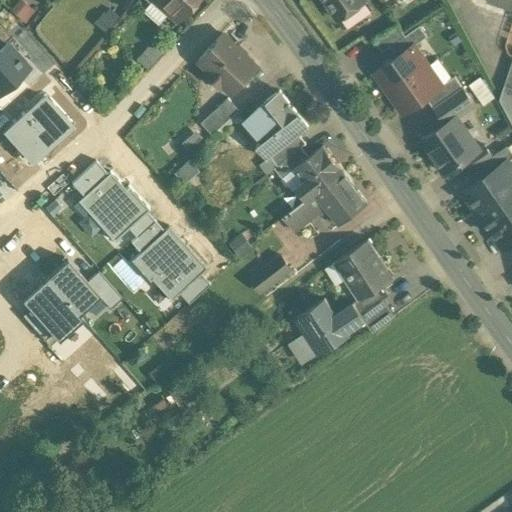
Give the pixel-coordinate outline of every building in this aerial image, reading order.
[(23,0),(16,0),(10,6),(22,19),(33,9),(23,0)] [(156,0),(165,7),(163,10),(176,21),(194,0),(156,0)] [(365,0),(324,0),(338,19),(365,0)] [(104,29),(116,13),(107,6),(95,21),(104,29)] [(398,24),(375,40),(383,51),(390,46),(405,35),(398,24)] [(405,35),(390,46),(397,55),(414,44),(414,45),(427,36),(420,25),(405,35)] [(222,33),(197,60),(208,71),(206,74),(219,86),(222,83),(232,93),(241,84),(250,84),(249,75),(257,66),(222,33)] [(136,59),(147,69),(163,51),(153,43),(150,47),(148,45),(136,59)] [(7,44),(0,49),(0,92),(19,75),(28,67),(7,44)] [(397,55),(374,72),(389,92),(438,58),(438,57),(428,64),(414,45),(414,44),(397,55)] [(438,58),(389,92),(403,113),(426,97),(443,85),(442,84),(429,65),(439,58),(438,58)] [(27,84),(19,75),(0,92),(0,107),(0,108),(27,84)] [(443,85),(426,97),(433,107),(462,86),(455,75),(442,84),(443,85)] [(471,81),(482,101),(493,95),(482,75),(471,81)] [(462,86),(433,107),(445,123),(455,116),(456,117),(475,104),(462,86)] [(511,88),(504,86),(500,100),(511,123),(511,88)] [(280,90),(267,100),(244,121),(262,141),(257,144),(268,158),(271,156),(299,133),(309,126),(280,90)] [(73,124),(49,97),(32,112),(27,107),(3,129),(22,151),(27,146),(37,157),(73,124)] [(228,98),(202,122),(213,134),(239,109),(228,98)] [(445,123),(422,139),(446,173),(466,159),(479,150),(478,149),(456,117),(455,116),(445,123)] [(205,139),(198,129),(195,129),(181,141),(188,150),(196,144),(197,145),(205,139)] [(299,133),(271,156),(278,165),(302,147),(307,143),(299,133)] [(484,144),(478,149),(479,150),(466,159),(473,169),(483,162),(492,156),(484,144)] [(309,156),(295,167),(295,168),(305,180),(296,187),(306,200),(343,171),(323,145),(309,156)] [(492,156),(483,162),(490,172),(506,160),(507,161),(511,157),(511,151),(507,145),(492,156)] [(302,147),(278,165),(275,167),(283,178),(295,168),(295,167),(309,156),(302,147)] [(173,172),(183,183),(198,170),(189,159),(173,172)] [(72,182),(84,195),(108,173),(96,160),(72,182)] [(490,172),(464,191),(471,201),(478,202),(480,206),(511,183),(511,168),(507,161),(506,160),(490,172)] [(84,195),(73,204),(83,215),(88,211),(114,240),(128,227),(147,211),(149,208),(128,185),(126,188),(111,171),(108,173),(84,195)] [(306,200),(284,217),(295,230),(317,213),(320,216),(328,209),(339,225),(368,203),(343,171),(306,200)] [(511,183),(480,206),(478,202),(471,201),(489,226),(511,210),(511,183)] [(511,210),(489,226),(505,249),(511,244),(511,210)] [(155,219),(147,211),(128,227),(136,236),(155,219)] [(164,229),(155,219),(136,236),(131,241),(140,251),(164,229)] [(164,229),(140,251),(131,259),(150,280),(152,278),(171,299),(179,292),(200,272),(206,267),(169,225),(164,229)] [(241,230),(227,241),(239,255),(253,244),(241,230)] [(369,238),(333,261),(357,298),(354,301),(360,313),(383,298),(384,297),(377,287),(394,277),(369,238)] [(281,255),(251,277),(262,291),(291,268),(281,255)] [(67,258),(46,278),(78,314),(99,296),(100,295),(87,280),(67,258)] [(98,270),(87,280),(100,295),(99,296),(110,308),(122,297),(98,270)] [(200,272),(179,292),(188,302),(210,283),(200,272)] [(46,278),(22,299),(30,308),(52,333),(58,340),(82,319),(78,314),(46,278)] [(336,313),(325,297),(299,314),(309,330),(308,337),(314,347),(321,349),(323,351),(349,334),(348,331),(365,320),(366,319),(360,313),(354,301),(336,313)] [(383,298),(360,313),(366,319),(365,320),(373,331),(395,315),(383,298)] [(52,333),(30,308),(22,315),(44,340),(52,333)] [(127,418),(140,433),(149,426),(135,411),(127,418)] [(66,465),(76,477),(94,463),(85,451),(66,465)]
